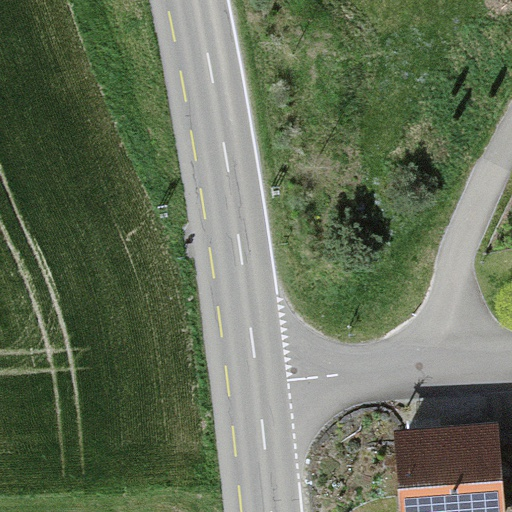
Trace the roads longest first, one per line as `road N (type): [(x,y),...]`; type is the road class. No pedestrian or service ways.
road 1 (secondary): [(195,0),(262,380)]
road 2 (residential): [(262,380),(460,378)]
road 3 (residential): [(460,378),(488,249),(511,202)]
road 4 (secondary): [(262,380),(273,511)]
